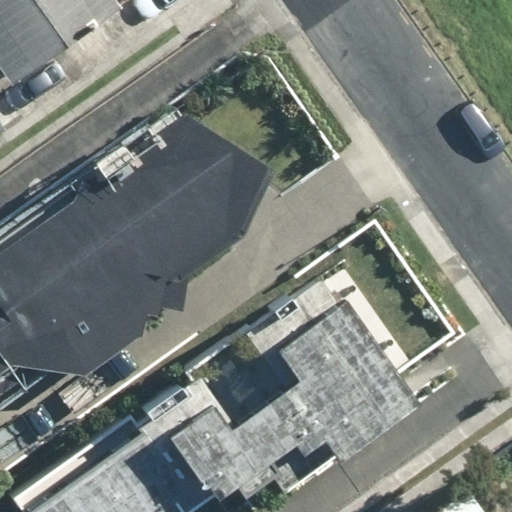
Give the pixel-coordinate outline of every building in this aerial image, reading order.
[(0,0),(0,47),(21,77),(132,0),(0,0)] [(195,101),(0,236),(0,369),(24,353),(93,370),(150,330),(137,311),(253,230),(285,156),(195,101)] [(0,107),(0,129),(10,122),(0,107)] [(435,390),(364,287),(349,297),(330,270),(255,321),(274,349),(40,509),(42,511),(186,511),(252,467),(261,481),(345,423),(358,442),(435,390)] [(511,511),(482,472),(429,511),(511,511)]
